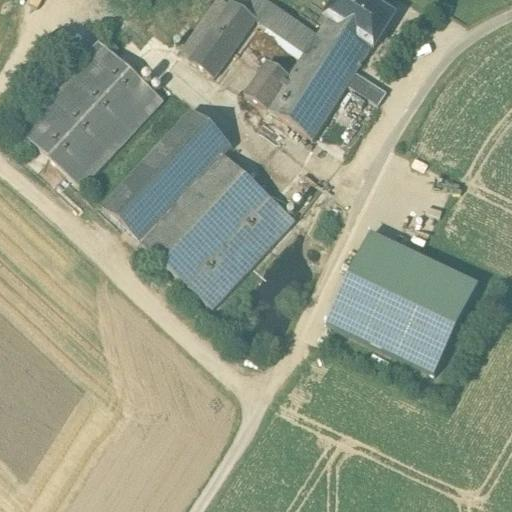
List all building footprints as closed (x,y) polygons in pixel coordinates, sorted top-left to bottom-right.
[(226,0),(215,0),(177,56),(186,62),(229,2),(226,0)] [(315,39),(260,0),(242,0),(237,8),(257,21),(256,22),(305,56),(315,39)] [(393,20),(361,0),(335,0),(322,22),(325,24),(369,52),(371,54),(393,20)] [(229,2),(186,62),(214,82),(256,22),(257,21),(237,8),(229,2)] [(290,78),(267,113),(313,142),(346,89),(354,76),(369,52),(325,24),(315,39),(305,56),(290,78)] [(162,106),(99,47),(18,133),(82,192),(162,106)] [(290,78),(267,63),(244,98),(267,113),(290,78)] [(385,96),(354,76),(346,89),(377,109),(385,96)] [(192,115),(102,211),(140,247),(222,159),(230,150),(192,115)] [(222,159),(140,247),(213,314),(295,226),(222,159)] [(479,292),(370,239),(326,329),(435,382),(479,292)]
